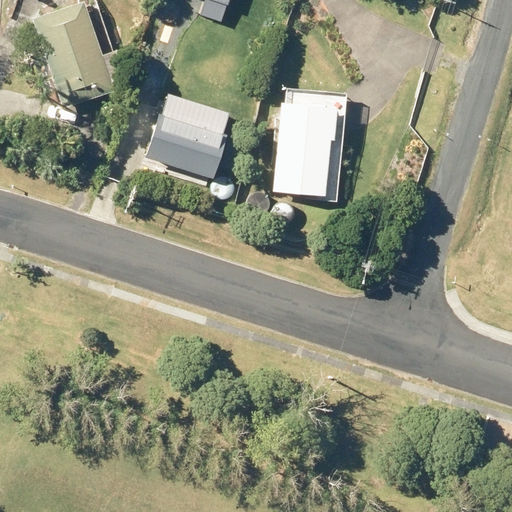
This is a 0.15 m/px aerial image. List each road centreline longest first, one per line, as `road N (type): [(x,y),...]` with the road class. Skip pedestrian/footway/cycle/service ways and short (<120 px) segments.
road 1 (secondary): [(0,214),(401,337)]
road 2 (residential): [(401,337),(498,0)]
